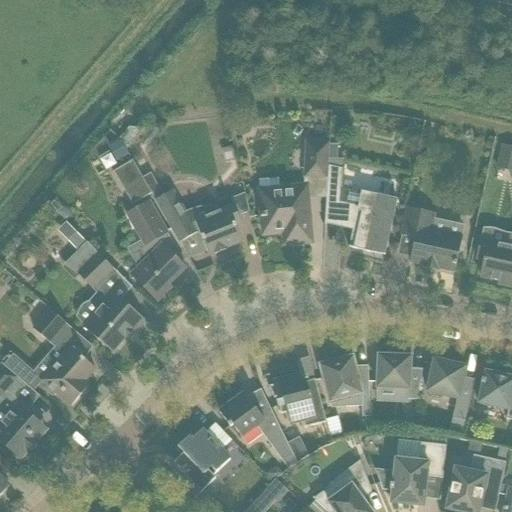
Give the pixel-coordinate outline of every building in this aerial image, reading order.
[(121,142),(126,151),(143,129),(129,128),(119,139),(121,142)] [(121,142),(110,148),(118,162),(129,155),(126,151),(121,142)] [(304,179),(326,180),(327,159),(328,145),(328,144),(306,143),(304,179)] [(328,145),(327,159),(337,160),(338,146),(328,145)] [(497,168),(511,171),(511,149),(501,147),(497,168)] [(132,161),(113,172),(132,205),(151,194),(142,179),(132,161)] [(310,224),(307,187),(259,191),(260,212),(262,232),(266,236),(283,234),(283,239),(284,246),(293,245),(312,244),(310,224)] [(156,201),(155,201),(170,226),(180,244),(192,237),(196,235),(198,242),(202,240),(208,256),(242,243),(235,226),(241,224),(234,206),(233,205),(209,214),(210,217),(192,225),(179,203),(172,191),(165,196),(156,201)] [(385,256),(397,202),(361,192),(357,208),(338,203),(337,220),(352,231),(348,248),(385,256)] [(167,250),(172,246),(166,235),(167,234),(149,202),(127,215),(144,246),(139,249),(146,260),(130,276),(157,302),(171,288),(168,286),(185,269),(167,250)] [(463,246),(460,242),(461,236),(432,229),(435,216),(407,210),(402,237),(415,240),(410,263),(454,273),(458,254),(462,252),(463,246)] [(511,247),(480,241),(476,260),(484,261),(480,278),(498,282),(498,285),(511,288),(511,247)] [(92,248),(71,268),(83,281),(96,293),(105,303),(85,326),(83,328),(97,340),(112,353),(126,338),(124,337),(130,330),(135,334),(145,322),(103,285),(106,283),(116,273),(102,259),(92,248)] [(95,370),(67,345),(77,334),(50,311),(33,330),(35,332),(64,357),(42,382),(47,386),(44,389),(53,396),(55,394),(71,407),(85,392),(89,386),(84,382),(95,370)] [(12,356),(4,366),(8,370),(9,371),(24,384),(33,392),(42,382),(32,374),(12,356)] [(376,390),(407,391),(407,400),(417,401),(419,390),(422,370),(410,370),(411,358),(378,356),(377,376),(376,390)] [(368,390),(367,370),(355,369),(352,358),(340,361),(336,359),(327,362),(325,365),(320,366),(325,386),(329,403),(344,399),(344,408),(361,407),(362,418),(370,417),(368,390)] [(429,381),(426,395),(456,401),(455,406),(468,409),(470,402),(474,382),(463,380),(466,368),(434,361),(429,381)] [(29,415),(32,412),(13,396),(24,384),(9,371),(8,370),(4,366),(3,365),(0,368),(0,396),(15,410),(0,426),(0,425),(0,447),(4,451),(6,449),(20,461),(27,452),(31,452),(34,450),(36,446),(36,443),(41,436),(37,432),(42,427),(29,415)] [(506,420),(511,421),(511,378),(485,372),(483,380),(482,380),(481,384),(482,385),(477,405),(508,412),(506,420)] [(326,423),(315,380),(301,384),(300,379),(299,375),(293,377),(293,376),(292,376),(292,377),(273,382),(273,386),(268,387),(274,399),(277,399),(281,415),(287,414),(289,422),(302,419),(304,429),(326,423)] [(291,453),(270,409),(258,415),(246,397),(244,395),(232,403),(230,402),(223,410),(219,413),(230,428),(233,426),(242,439),(257,428),(281,461),(291,453)] [(170,467),(198,496),(215,480),(212,476),(230,460),(202,430),(192,440),(189,437),(178,448),(183,454),(170,467)] [(470,443),(468,451),(480,453),(482,446),(470,443)] [(442,479),(444,459),(446,447),(420,444),(418,463),(395,460),(395,465),(394,472),(375,471),(384,491),(392,492),(391,504),(410,506),(423,507),(427,478),(442,479)] [(500,449),(497,462),(506,464),(509,452),(500,449)] [(456,468),(446,510),(454,511),(477,511),(482,492),(499,495),(503,476),(506,464),(497,462),(474,456),(470,471),(456,468)] [(0,496),(9,486),(0,478),(0,460),(2,462),(3,461),(0,458),(0,496)] [(312,499),(316,503),(326,511),(371,511),(359,496),(370,488),(359,461),(327,485),(328,486),(312,499)] [(272,468),(265,474),(272,483),(282,474),(277,468),(272,468)] [(248,510),(250,511),(265,511),(286,490),(275,480),(258,501),(257,500),(248,510)] [(511,511),(511,490),(508,490),(503,511),(511,511)]
